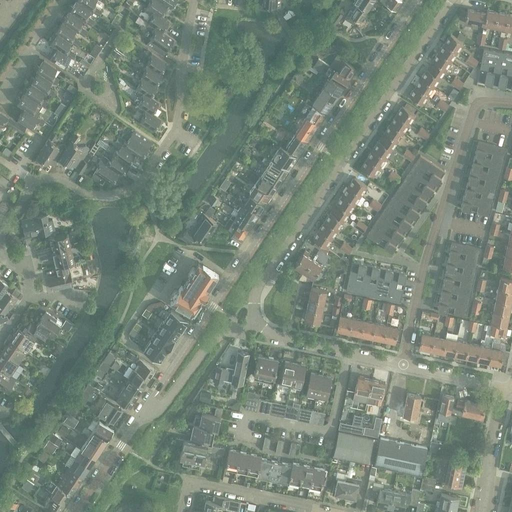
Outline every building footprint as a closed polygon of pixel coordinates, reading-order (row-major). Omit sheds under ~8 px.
[(83,20),(83,21),(91,26),(95,21),(89,17),(92,12),(92,11),(77,0),(77,1),(73,7),(70,5),(67,10),(69,12),(70,11),(83,20)] [(92,11),(92,12),(98,16),(102,11),(93,5),(96,0),(75,0),(77,1),(77,0),(92,11)] [(151,0),(152,0),(147,6),(163,17),(164,17),(170,7),(160,0),(151,0)] [(160,0),(170,7),(174,10),(177,5),(174,3),(176,0),(160,0)] [(354,0),(353,2),(357,5),(367,11),(374,0),(354,0)] [(379,0),(396,11),(402,1),(401,0),(379,0)] [(360,23),(367,11),(357,5),(353,12),(350,10),(344,18),(353,24),(356,21),(360,23)] [(146,21),(149,23),(165,33),(172,22),(164,17),(163,17),(147,6),(145,11),(151,15),(146,21)] [(465,21),(484,25),(486,13),(467,9),(465,21)] [(288,12),(283,16),(286,20),(295,15),(295,10),(288,10),(288,12)] [(486,13),(484,25),(495,27),(498,12),(487,10),(486,13)] [(63,21),(85,36),(88,31),(79,26),(83,21),(83,20),(70,11),(69,12),(66,17),(63,15),(60,20),(63,22),(63,21)] [(336,11),(328,26),(333,29),(335,28),(338,30),(341,25),(338,22),(342,15),(336,11)] [(498,12),(495,27),(505,29),(509,15),(498,12)] [(71,42),(71,43),(77,47),(81,42),(72,36),(76,31),(84,37),(85,36),(63,21),(63,22),(59,27),(56,26),(53,30),(55,32),(71,42)] [(155,32),(147,44),(163,56),(171,44),(174,46),(177,41),(165,33),(149,23),(146,27),(155,32)] [(48,42),(55,47),(71,57),(70,58),(72,59),(76,54),(67,48),(71,43),(71,42),(55,32),(48,42)] [(450,35),(444,44),(457,53),(464,44),(450,35)] [(444,44),(438,53),(452,61),(457,53),(444,44)] [(48,57),(72,74),(76,69),(67,63),(70,58),(71,57),(55,47),(48,57)] [(477,81),(492,84),(499,51),(484,48),(480,67),(477,81)] [(93,49),(89,53),(95,57),(98,53),(93,49)] [(150,58),(147,63),(160,73),(164,67),(167,69),(170,64),(147,49),(144,54),(150,58)] [(114,50),(111,54),(117,59),(120,54),(114,50)] [(511,54),(499,51),(492,84),(506,87),(511,54)] [(434,62),(431,66),(443,74),(452,61),(438,53),(432,61),(434,62)] [(467,59),(476,65),(479,61),(469,55),(467,59)] [(318,58),(313,67),(329,77),(330,77),(344,86),(356,69),(341,59),(334,69),(318,58)] [(465,62),(474,68),(476,65),(467,59),(465,62)] [(34,69),(38,73),(51,82),(56,85),(60,80),(53,75),(57,69),(44,60),(40,67),(37,65),(34,69)] [(146,70),(142,75),(155,85),(159,79),(162,81),(165,76),(160,73),(147,63),(143,60),(139,66),(146,70)] [(303,61),(298,69),(303,73),(309,65),(303,61)] [(427,69),(421,78),(434,88),(443,74),(431,66),(429,71),(427,69)] [(77,71),(74,75),(81,80),(84,76),(77,71)] [(136,89),(138,91),(150,97),(154,91),(157,92),(160,88),(155,85),(142,75),(138,72),(134,78),(141,82),(136,89)] [(31,83),(44,92),(51,97),(55,91),(48,87),(51,82),(38,73),(35,78),(32,76),(28,81),(31,83)] [(329,77),(323,85),(325,87),(333,92),(338,95),(343,87),(329,77)] [(453,80),(462,86),(464,83),(455,77),(453,80)] [(415,87),(427,97),(434,88),(421,78),(415,87)] [(451,83),(460,89),(462,86),(453,80),(451,83)] [(24,94),(38,103),(44,107),(48,102),(41,97),(44,92),(31,83),(28,89),(25,87),(21,92),(24,94)] [(70,84),(66,89),(73,94),(77,88),(70,84)] [(327,112),(332,103),(338,95),(333,92),(325,87),(323,85),(312,102),(327,112)] [(422,105),(427,97),(415,87),(409,96),(422,105)] [(64,94),(63,96),(70,101),(74,95),(66,91),(64,94)] [(140,107),(152,113),(156,107),(158,109),(162,104),(150,97),(138,91),(136,94),(142,99),(138,105),(140,107)] [(20,106),(21,106),(38,116),(41,112),(34,108),(38,103),(24,94),(21,99),(18,97),(15,102),(20,106)] [(438,102),(447,108),(449,105),(440,99),(438,102)] [(436,105),(445,111),(447,108),(438,102),(436,105)] [(397,114),(410,123),(416,115),(402,106),(397,114)] [(164,121),(152,113),(140,107),(138,111),(145,115),(140,121),(156,132),(164,121)] [(307,117),(318,124),(324,115),(311,107),(306,116),(307,117)] [(25,109),(18,119),(20,120),(25,124),(31,128),(35,123),(41,127),(45,121),(38,116),(25,109)] [(0,134),(2,132),(0,126),(3,120),(23,134),(27,128),(19,122),(17,123),(0,111),(0,134)] [(397,114),(390,123),(404,132),(410,123),(397,114)] [(307,117),(295,134),(307,142),(318,124),(307,117)] [(386,133),(383,138),(395,146),(404,132),(390,123),(384,132),(386,133)] [(421,127),(419,129),(429,135),(430,133),(421,127)] [(115,141),(122,146),(122,145),(144,159),(146,155),(144,154),(152,142),(135,130),(128,142),(119,136),(115,141)] [(417,134),(426,139),(428,136),(419,130),(417,134)] [(53,132),(37,156),(35,159),(39,162),(41,160),(48,165),(49,163),(54,166),(57,162),(67,147),(66,147),(62,144),(56,146),(52,143),(58,135),(53,132)] [(57,162),(62,165),(63,162),(70,167),(72,165),(77,169),(83,160),(84,160),(89,152),(91,149),(86,146),(79,148),(75,145),(80,137),(75,133),(66,147),(67,147),(57,162)] [(298,155),(307,142),(295,134),(286,147),(298,155)] [(251,138),(248,143),(254,146),(257,142),(251,138)] [(378,141),(373,149),(386,159),(395,146),(383,138),(380,142),(378,141)] [(475,156),(504,164),(508,149),(479,141),(479,142),(475,156)] [(106,150),(115,156),(115,155),(131,166),(137,156),(143,160),(144,159),(122,145),(122,146),(118,151),(109,145),(106,150)] [(271,158),(272,159),(288,170),(297,157),(279,145),(271,158)] [(6,147),(2,152),(8,156),(12,151),(6,147)] [(373,149),(366,159),(380,167),(386,159),(373,149)] [(404,152),(413,158),(416,155),(407,149),(404,152)] [(239,157),(244,160),(248,155),(247,155),(243,152),(239,157)] [(411,161),(413,158),(404,152),(402,155),(411,161)] [(118,179),(121,175),(121,174),(100,160),(100,159),(94,155),(90,160),(99,166),(91,178),(97,181),(100,176),(112,184),(116,178),(118,179)] [(121,174),(121,175),(123,177),(131,166),(115,155),(115,156),(111,161),(103,155),(100,159),(100,160),(121,174)] [(420,155),(412,168),(436,184),(445,171),(420,155)] [(475,156),(471,169),(500,177),(504,164),(475,156)] [(266,168),(283,178),(288,170),(272,159),(266,168)] [(384,170),(380,167),(366,159),(361,167),(378,179),(384,170)] [(77,169),(76,171),(81,174),(89,163),(84,160),(83,160),(77,169)] [(260,177),(277,187),(283,178),(266,168),(260,177)] [(412,168),(404,179),(429,195),(436,184),(412,168)] [(471,169),(468,182),(497,190),(500,177),(471,169)] [(390,174),(399,180),(401,176),(392,170),(390,174)] [(387,177),(396,183),(399,180),(390,174),(387,177)] [(255,184),(272,195),(277,187),(260,177),(255,184)] [(354,177),(348,186),(362,195),(367,186),(354,177)] [(404,179),(397,190),(421,207),(429,195),(404,179)] [(468,182),(464,195),(493,203),(497,190),(468,182)] [(272,195),(255,184),(249,192),(266,203),(272,195)] [(348,186),(342,195),(356,204),(362,195),(348,186)] [(397,190),(389,202),(414,218),(421,207),(397,190)] [(240,207),(237,211),(254,222),(260,213),(244,203),(229,193),(226,197),(240,207)] [(502,212),(505,202),(506,203),(507,196),(499,194),(498,201),(496,210),(502,212)] [(213,195),(209,202),(215,206),(219,199),(213,195)] [(244,203),(260,213),(265,205),(250,195),(244,203)] [(338,205),(335,209),(347,217),(355,205),(356,204),(342,195),(342,196),(336,204),(338,205)] [(461,208),(470,211),(470,210),(472,204),(478,206),(477,212),(476,213),(490,216),(493,203),(464,195),(461,208)] [(371,202),(380,208),(382,204),(373,198),(371,202)] [(369,205),(378,211),(380,208),(371,202),(369,205)] [(389,202),(382,213),(406,229),(414,218),(389,202)] [(210,206),(205,213),(210,217),(215,210),(210,206)] [(233,221),(248,230),(254,222),(237,211),(234,208),(231,213),(232,214),(230,218),(233,221)] [(331,212),(325,221),(338,230),(347,217),(335,209),(332,213),(331,212)] [(197,242),(199,238),(203,241),(210,232),(212,234),(218,225),(215,224),(216,222),(203,213),(196,223),(198,224),(193,233),(187,229),(181,237),(188,241),(197,242)] [(382,213),(374,224),(399,241),(406,229),(382,213)] [(23,223),(26,237),(26,238),(55,231),(53,220),(48,221),(47,214),(28,218),(29,222),(23,223)] [(356,223),(365,230),(368,226),(358,220),(356,223)] [(243,239),(248,230),(233,221),(228,229),(243,239)] [(324,222),(319,230),(332,239),(337,231),(338,231),(338,230),(325,221),(324,222)] [(363,233),(365,230),(356,223),(354,227),(363,233)] [(374,224),(367,236),(378,243),(382,237),(388,241),(384,246),(384,247),(392,252),(399,241),(374,224)] [(318,231),(313,238),(316,240),(323,245),(326,247),(332,239),(319,230),(318,231)] [(10,231),(6,237),(16,245),(21,239),(10,231)] [(47,248),(48,254),(71,248),(68,234),(48,239),(50,247),(47,248)] [(313,244),(313,245),(320,249),(322,245),(323,245),(316,240),(316,241),(313,244)] [(342,245),(351,251),(353,248),(344,242),(342,245)] [(449,257),(478,264),(481,249),(452,243),(449,257)] [(322,245),(320,249),(326,253),(329,249),(326,247),(323,245),(322,245)] [(339,249),(348,255),(351,251),(342,245),(339,249)] [(53,258),(55,266),(68,263),(68,264),(75,262),(71,248),(48,254),(49,259),(53,258)] [(294,266),(304,273),(313,260),(308,256),(310,253),(305,250),(294,266)] [(485,250),(483,256),(491,258),(493,252),(485,250)] [(511,269),(511,256),(505,255),(503,267),(511,269)] [(449,257),(446,271),(475,277),(478,264),(449,257)] [(313,260),(304,273),(313,279),(314,278),(318,280),(326,268),(313,260)] [(346,291),(361,294),(367,265),(352,261),(346,291)] [(181,284),(170,300),(192,315),(202,299),(204,300),(210,292),(208,291),(219,275),(203,264),(202,265),(198,262),(183,285),(181,284)] [(68,264),(68,263),(55,266),(57,275),(49,277),(52,289),(73,284),(68,264)] [(367,265),(361,294),(374,297),(380,267),(367,265)] [(380,267),(374,297),(387,299),(394,270),(380,267)] [(387,299),(401,302),(407,273),(394,270),(387,299)] [(446,271),(443,284),(472,290),(475,277),(446,271)] [(511,278),(501,277),(498,289),(511,292),(511,278)] [(443,284),(440,297),(469,304),(472,290),(443,284)] [(334,304),(340,306),(342,298),(344,288),(338,287),(336,296),(334,304)] [(312,288),(309,300),(324,302),(326,291),(312,288)] [(0,309),(5,313),(8,309),(10,310),(18,298),(4,289),(0,294),(0,309)] [(511,292),(498,289),(496,300),(511,303),(511,299),(511,292)] [(437,310),(437,311),(447,313),(447,312),(448,305),(455,307),(454,314),(453,314),(467,317),(469,304),(440,297),(437,310)] [(309,300),(307,310),(322,314),(324,302),(309,300)] [(496,300),(493,312),(509,315),(511,303),(496,300)] [(149,305),(146,308),(152,312),(152,313),(157,306),(152,303),(151,304),(149,305)] [(169,307),(162,317),(179,329),(186,319),(169,307)] [(142,313),(142,314),(148,318),(152,313),(152,312),(146,308),(142,313)] [(319,324),(322,314),(307,310),(305,321),(319,324)] [(47,333),(53,337),(62,323),(61,323),(62,322),(57,319),(57,320),(46,312),(37,325),(31,321),(31,322),(37,326),(47,333)] [(493,312),(491,323),(506,327),(509,315),(493,312)] [(352,318),(349,333),(361,336),(364,320),(357,319),(357,315),(353,314),(352,318)] [(340,315),(337,331),(349,333),(352,318),(340,315)] [(160,316),(154,325),(173,338),(179,329),(162,317),(160,316)] [(62,326),(68,330),(72,324),(67,320),(62,326)] [(364,320),(361,336),(372,338),(375,323),(364,320)] [(35,340),(40,344),(47,334),(52,338),(53,337),(47,333),(37,326),(31,322),(27,328),(21,325),(19,328),(19,329),(23,331),(24,332),(24,333),(34,340),(35,340)] [(136,323),(133,328),(138,332),(142,326),(136,323)] [(375,323),(372,338),(383,341),(387,325),(375,323)] [(154,325),(147,334),(149,336),(166,348),(173,338),(154,325)] [(387,325),(383,341),(395,343),(398,328),(387,325)] [(498,334),(499,335),(506,336),(507,330),(493,326),(492,331),(498,332),(498,334)] [(7,338),(27,352),(34,341),(40,345),(40,344),(35,340),(34,340),(24,333),(24,332),(23,331),(19,329),(19,328),(13,336),(10,334),(7,338)] [(133,328),(129,333),(135,337),(138,332),(133,328)] [(419,348),(430,351),(433,335),(422,333),(419,348)] [(433,335),(430,351),(441,353),(445,337),(433,335)] [(149,336),(142,347),(159,358),(166,348),(149,336)] [(445,337),(441,353),(453,355),(456,340),(445,337)] [(7,346),(2,353),(18,363),(18,364),(27,352),(7,338),(4,344),(7,346)] [(456,340),(453,355),(465,358),(467,342),(456,340)] [(492,347),(488,363),(501,366),(501,364),(507,365),(510,352),(504,351),(504,350),(499,349),(500,343),(493,341),(492,347)] [(467,342),(465,358),(476,360),(479,345),(467,342)] [(479,345),(476,360),(488,363),(492,347),(479,345)] [(223,383),(224,380),(242,384),(243,378),(248,353),(239,351),(235,370),(226,368),(216,366),(215,373),(213,381),(223,383)] [(0,368),(10,375),(11,375),(18,364),(18,363),(2,353),(0,355),(0,368)] [(253,380),(263,382),(268,357),(258,355),(253,380)] [(268,357),(263,382),(273,384),(278,359),(268,357)] [(137,365),(134,369),(149,379),(155,370),(138,359),(135,363),(137,365)] [(115,361),(111,366),(117,370),(120,365),(115,361)] [(280,385),(290,387),(295,363),(285,361),(280,383),(281,383),(280,385)] [(295,363),(290,387),(300,389),(300,387),(301,387),(305,365),(295,363)] [(7,392),(16,380),(16,379),(11,375),(10,375),(0,368),(0,388),(1,390),(2,388),(7,392)] [(128,379),(143,389),(149,379),(134,369),(128,379)] [(306,397),(316,399),(321,375),(311,373),(306,397)] [(321,375),(316,399),(326,401),(326,399),(327,399),(331,377),(321,375)] [(353,400),(360,401),(366,403),(368,395),(371,380),(358,377),(353,400)] [(124,386),(138,395),(143,389),(128,379),(129,380),(124,386)] [(371,380),(368,395),(366,403),(380,406),(385,383),(371,380)] [(88,383),(83,391),(90,396),(95,388),(88,383)] [(26,386),(23,391),(28,395),(32,390),(26,386)] [(120,392),(134,402),(138,395),(124,386),(120,392)] [(201,391),(199,401),(210,403),(211,393),(201,391)] [(129,408),(134,402),(120,392),(116,399),(129,408)] [(400,413),(398,421),(415,424),(416,417),(420,396),(421,396),(421,395),(407,393),(404,406),(401,405),(401,407),(400,413)] [(443,394),(440,412),(446,413),(444,423),(448,424),(450,415),(454,396),(443,394)] [(253,398),(250,410),(257,411),(260,399),(259,399),(258,399),(253,398)] [(260,399),(257,411),(264,413),(266,401),(265,401),(261,400),(261,399),(260,399)] [(461,414),(475,417),(475,421),(482,422),(483,418),(485,404),(465,400),(465,401),(457,400),(456,407),(463,408),(461,414)] [(113,423),(121,410),(106,401),(98,414),(113,423)] [(279,404),(277,415),(278,416),(284,417),(286,405),(286,404),(286,405),(280,404),(279,404)] [(286,405),(284,417),(290,418),(291,418),(293,407),(293,406),(287,405),(286,405)] [(204,464),(207,452),(207,451),(224,454),(225,449),(208,445),(211,428),(217,429),(222,408),(216,407),(214,416),(201,413),(200,416),(195,415),(193,424),(187,423),(186,431),(191,432),(190,436),(191,436),(190,441),(184,440),(175,438),(173,444),(182,446),(179,459),(183,459),(182,465),(199,469),(200,463),(204,464)] [(307,409),(304,421),(305,421),(311,422),(311,423),(314,410),(313,410),(313,411),(307,410),(307,409)] [(314,410),(311,423),(317,424),(320,412),(314,411),(314,410)] [(65,420),(72,424),(75,418),(69,415),(65,420)] [(364,428),(363,434),(377,437),(378,432),(380,421),(369,419),(368,424),(365,423),(365,427),(364,428)] [(99,422),(92,432),(107,441),(114,431),(99,422)] [(352,425),(351,432),(363,434),(364,428),(365,427),(362,426),(359,426),(358,425),(352,424),(352,425)] [(59,431),(67,436),(71,430),(63,425),(59,431)] [(430,432),(423,430),(421,439),(428,440),(430,432)] [(333,456),(372,465),(378,440),(374,439),(339,431),(333,456)] [(87,440),(101,450),(107,441),(92,432),(87,440)] [(55,433),(50,441),(58,445),(58,446),(63,438),(55,433)] [(381,438),(374,466),(421,476),(427,448),(381,438)] [(49,440),(43,448),(52,454),(58,445),(50,441),(49,440)] [(81,449),(95,458),(101,450),(87,440),(81,449)] [(442,449),(432,447),(431,453),(441,455),(442,449)] [(75,458),(89,468),(95,458),(81,449),(75,458)] [(229,449),(225,468),(236,470),(240,452),(229,449)] [(49,455),(44,452),(39,460),(44,463),(49,455)] [(240,452),(236,470),(247,472),(251,454),(240,452)] [(251,454),(247,472),(257,475),(261,458),(262,456),(251,454)] [(69,467),(83,477),(89,468),(75,458),(69,467)] [(261,458),(257,475),(257,476),(267,479),(271,460),(261,458)] [(271,460),(267,479),(278,481),(282,463),(271,460)] [(449,460),(444,482),(461,486),(466,464),(449,460)] [(282,463),(278,481),(289,483),(289,481),(292,465),(282,463)] [(289,481),(300,484),(304,465),(292,463),(292,465),(289,481)] [(304,465),(300,484),(310,486),(314,468),(304,465)] [(63,476),(77,486),(83,477),(69,467),(63,476)] [(314,468),(310,486),(321,488),(325,470),(314,468)] [(35,483),(39,477),(30,471),(26,477),(35,483)] [(334,485),(332,495),(343,497),(344,496),(356,498),(358,489),(359,490),(361,479),(352,477),(346,476),(347,474),(337,472),(336,478),(337,479),(336,485),(334,485)] [(57,485),(71,495),(77,486),(63,476),(57,485)] [(423,476),(422,482),(435,484),(436,479),(423,476)] [(27,480),(21,488),(28,492),(34,484),(27,480)] [(376,504),(389,507),(393,490),(383,488),(384,483),(369,480),(366,495),(378,497),(376,504)] [(433,491),(435,484),(422,482),(421,489),(433,491)] [(51,494),(65,504),(71,495),(57,485),(51,494)] [(393,490),(389,507),(403,510),(405,502),(409,503),(409,504),(417,505),(417,506),(418,502),(420,491),(413,489),(411,494),(406,493),(393,490)] [(56,511),(59,511),(65,504),(51,494),(45,504),(56,511)] [(441,494),(438,506),(456,510),(457,505),(459,505),(460,498),(441,494)] [(19,499),(14,495),(10,501),(15,505),(19,499)] [(206,501),(203,511),(221,511),(223,507),(227,508),(226,509),(239,511),(241,502),(214,496),(212,502),(206,501)] [(422,511),(424,503),(418,502),(417,506),(417,505),(415,511),(422,511)]
